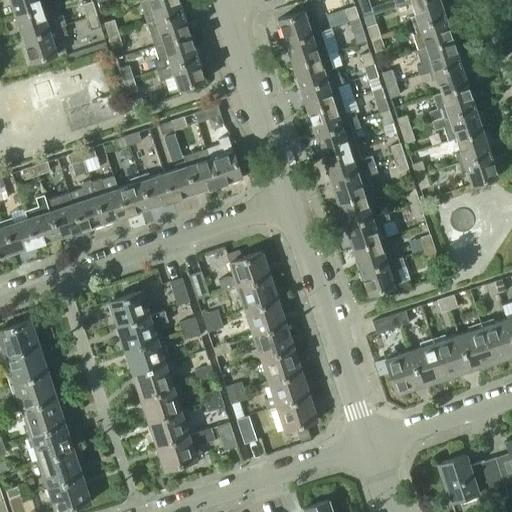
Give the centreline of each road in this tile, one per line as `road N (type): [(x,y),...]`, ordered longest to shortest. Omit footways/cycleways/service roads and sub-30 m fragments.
road 1 (residential): [(0,295),(288,200)]
road 2 (residential): [(368,442),(288,200)]
road 3 (residential): [(152,511),(368,442)]
road 4 (residential): [(288,200),(223,0)]
road 5 (residential): [(368,442),(511,395)]
